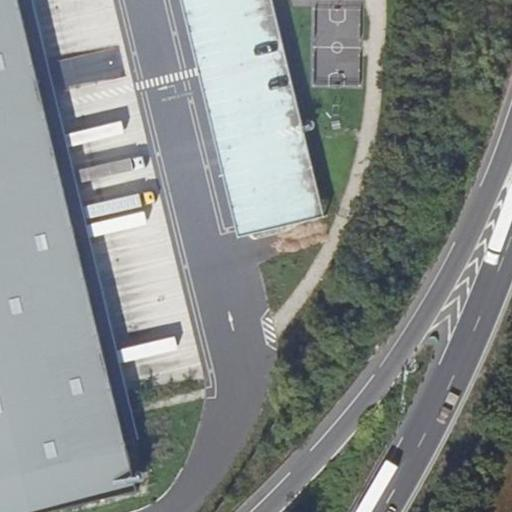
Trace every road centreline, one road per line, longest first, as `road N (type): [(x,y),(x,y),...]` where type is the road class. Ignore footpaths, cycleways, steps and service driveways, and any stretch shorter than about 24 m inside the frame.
road 1 (trunk): [(511,141),(404,349),(263,511)]
road 2 (trunk): [(511,239),(435,415),(381,511)]
